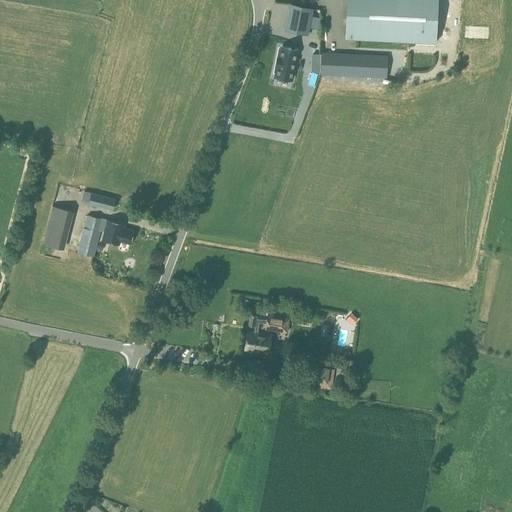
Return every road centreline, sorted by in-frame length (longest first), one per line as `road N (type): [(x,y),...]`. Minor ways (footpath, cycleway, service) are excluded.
road 1 (unclassified): [(137,353),(255,38),(257,0)]
road 2 (unclassified): [(78,511),(137,353)]
road 3 (unclassified): [(137,353),(0,322)]
